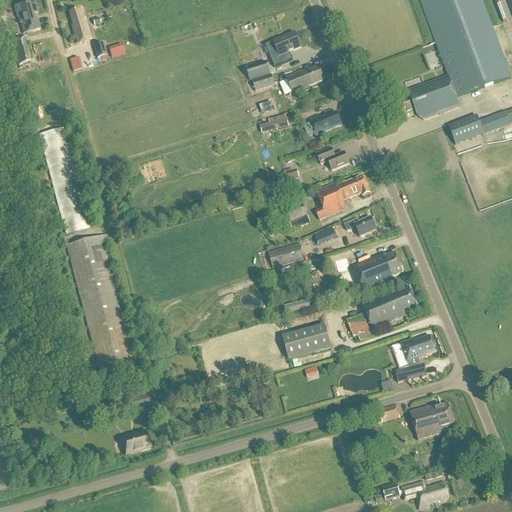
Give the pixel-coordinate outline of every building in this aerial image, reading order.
[(419,0),(448,79),(408,94),(409,96),(395,101),(402,121),(414,116),(423,122),(459,109),(456,100),(511,80),(481,0),(419,0)] [(30,7),(29,4),(14,9),(17,20),(19,20),(23,36),(40,31),(37,22),(34,22),(33,16),(38,15),(35,6),(30,7)] [(91,41),(81,10),(68,14),(72,26),(71,27),(77,46),(91,41)] [(272,44),(265,46),(274,69),(278,68),(292,62),(290,55),(301,50),(295,35),(272,44)] [(10,39),(17,67),(31,64),(25,39),(20,37),(10,39)] [(103,45),(92,47),(96,60),(106,57),(103,45)] [(110,56),(120,53),(118,47),(108,50),(110,56)] [(266,64),(245,70),(249,83),(253,82),(270,77),(267,64),(266,64)] [(324,83),(318,69),(303,75),(302,74),(286,80),(293,97),(310,90),(309,89),(324,83)] [(270,77),(253,82),(256,93),(275,87),(272,77),(270,77)] [(304,101),(312,98),(310,92),(303,95),(304,101)] [(511,111),(479,124),(477,118),(449,128),(456,147),(484,136),(484,138),(511,128),(511,126),(511,111)] [(333,117),(331,113),(324,116),(325,119),(320,121),(319,118),(309,122),(315,139),(342,128),(337,115),(333,117)] [(270,125),(263,127),(265,135),(289,129),(287,121),(286,121),(285,117),(269,121),(270,125)] [(66,238),(89,231),(62,130),(39,136),(66,238)] [(317,156),(318,159),(321,167),(328,164),(332,174),(349,167),(344,155),(335,158),(332,150),(317,156)] [(297,172),(285,176),(287,184),(299,180),(297,172)] [(282,177),(274,179),(276,185),(284,183),(282,177)] [(362,182),(361,179),(338,188),(337,186),(316,194),(322,210),(316,213),(319,222),(347,211),(344,204),(362,196),(363,198),(369,196),(368,192),(369,192),(365,181),(362,182)] [(303,208),(286,215),(294,233),(311,226),(303,208)] [(376,232),(371,220),(359,225),(358,221),(345,227),(348,233),(356,230),(360,239),(376,232)] [(270,240),(285,234),(283,230),(268,236),(270,240)] [(102,247),(108,245),(106,237),(67,247),(103,383),(136,374),(102,247)] [(322,255),(335,250),(331,239),(318,244),(322,255)] [(304,262),(299,245),(268,254),(270,259),(271,264),(273,271),(304,262)] [(392,279),(403,274),(395,255),(384,260),(383,258),(354,270),(364,294),(393,282),(392,279)] [(307,278),(311,292),(337,285),(333,271),(307,278)] [(418,310),(411,291),(399,295),(398,293),(362,307),(372,331),(406,318),(404,315),(418,310)] [(346,295),(331,299),(333,306),(339,304),(339,303),(348,301),(346,295)] [(330,306),(329,300),(328,296),(313,301),(315,310),(330,306)] [(360,344),(372,339),(363,316),(347,323),(353,339),(357,338),(360,344)] [(289,362),(331,350),(325,327),(282,338),(289,362)] [(414,344),(413,341),(400,345),(408,370),(395,373),(398,385),(426,378),(424,366),(420,367),(419,361),(426,359),(427,357),(435,354),(430,339),(414,344)] [(316,369),(305,373),(307,380),(319,377),(316,369)] [(131,414),(152,411),(151,401),(130,404),(131,414)] [(89,415),(107,411),(106,404),(88,408),(89,415)] [(455,431),(448,405),(441,407),(440,406),(437,407),(437,406),(410,414),(418,442),(455,431)] [(378,411),(379,416),(382,425),(399,420),(396,406),(378,411)] [(354,423),(356,429),(367,425),(366,420),(354,423)] [(151,450),(146,433),(120,440),(125,458),(151,450)] [(405,504),(417,501),(420,511),(446,505),(445,502),(450,500),(445,485),(426,490),(424,483),(401,490),(405,504)] [(385,502),(400,498),(396,486),(382,490),(385,502)] [(382,497),(375,499),(377,506),(384,504),(382,497)]
